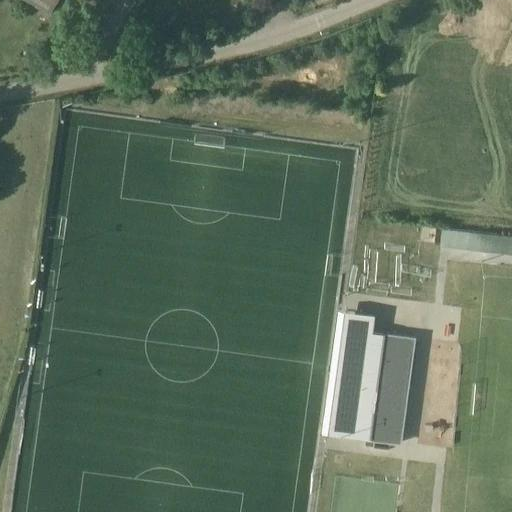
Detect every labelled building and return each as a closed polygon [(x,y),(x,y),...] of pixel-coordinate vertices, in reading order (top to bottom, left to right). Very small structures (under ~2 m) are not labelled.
[(441,187),(474,195),(477,184),(444,175),(441,187)] [(403,205),(404,198),(390,196),(388,209),(400,210),(398,222),(414,224),(416,207),(403,205)] [(481,251),(482,235),(445,232),(443,248),(481,251)] [(481,251),(511,254),(511,237),(482,235),(481,251)] [(482,256),(482,266),(502,266),(502,256),(482,256)] [(355,330),(341,435),(400,443),(414,337),(355,330)]
